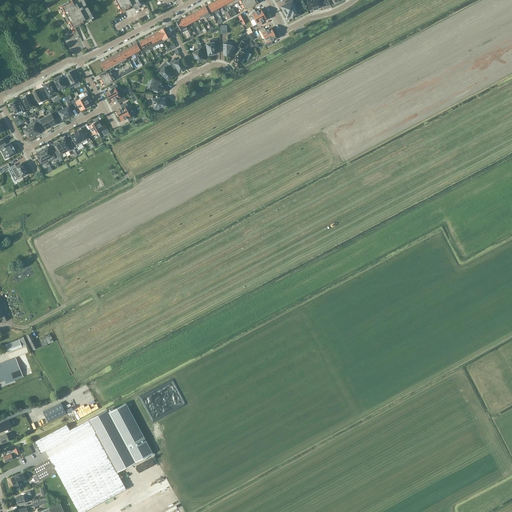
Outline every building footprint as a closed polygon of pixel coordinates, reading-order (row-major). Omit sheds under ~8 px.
[(72,0),(71,0),(57,7),(69,30),(82,24),(81,22),(86,19),(87,21),(94,18),(84,0),(75,0),(77,3),(75,4),(72,0)] [(121,13),(129,9),(128,7),(132,5),(134,8),(139,6),(141,5),(140,2),(139,2),(138,0),(113,0),(114,1),(116,1),(116,2),(115,3),(121,13)] [(217,11),(218,13),(220,12),(219,10),(218,9),(221,7),(220,5),(217,0),(216,0),(213,2),(217,11)] [(217,0),(220,5),(221,7),(224,5),(226,9),(228,8),(223,0),(217,0)] [(223,0),(228,8),(239,2),(244,10),(258,3),(256,0),(223,0)] [(283,13),(295,6),(293,3),(296,1),(295,0),(286,0),(288,3),(281,7),(283,12),(283,13)] [(324,0),(307,0),(310,10),(314,9),(314,10),(318,9),(318,8),(321,7),(321,4),(326,3),(324,0)] [(217,11),(213,2),(207,5),(210,10),(211,12),(212,12),(215,11),(215,12),(217,14),(218,13),(217,11)] [(201,9),(204,16),(206,18),(211,16),(205,6),(201,9)] [(295,6),(283,13),(287,18),(291,15),(292,18),(295,16),(296,17),(299,16),(298,15),(299,14),(295,6)] [(237,14),(233,8),(229,10),(232,17),(237,14)] [(200,19),(204,16),(201,9),(196,11),(200,19)] [(254,19),(264,14),(261,9),(258,11),(258,10),(255,12),(254,9),(250,12),(254,19)] [(195,21),(200,19),(196,11),(191,14),(195,21)] [(190,24),(195,21),(191,14),(186,16),(190,24)] [(264,14),(254,19),(256,24),(252,26),(254,29),(262,24),(261,22),(266,19),(264,14)] [(186,26),(190,24),(186,16),(182,19),(186,26)] [(187,29),(186,26),(182,19),(180,20),(179,19),(176,21),(182,32),(182,31),(187,29)] [(264,38),(274,33),(273,31),(274,31),(272,28),(268,30),(268,29),(265,31),(264,28),(260,30),(264,38)] [(158,31),(158,32),(163,41),(168,39),(163,29),(158,31)] [(159,44),(163,41),(158,32),(153,34),(159,44)] [(274,33),(264,38),(266,43),(265,43),(267,47),(272,44),(271,41),(277,38),(274,33)] [(154,46),(159,44),(153,34),(149,37),(154,46)] [(149,49),(154,46),(149,37),(144,39),(149,49)] [(144,52),(149,49),(144,39),(139,42),(144,52)] [(210,44),(205,44),(207,48),(208,55),(209,55),(209,56),(213,55),(213,54),(216,54),(215,47),(218,47),(217,39),(210,40),(210,44)] [(232,45),(227,44),(227,42),(223,42),(223,55),(230,57),(236,46),(233,44),(232,45)] [(132,46),(138,56),(139,55),(138,52),(141,50),(137,43),(132,46)] [(204,51),(201,44),(195,48),(197,51),(193,53),(198,63),(201,61),(201,62),(204,60),(203,60),(204,59),(201,52),(204,51)] [(136,57),(138,56),(132,46),(127,48),(131,56),(134,54),(136,57)] [(128,57),(131,56),(127,48),(122,51),(127,60),(128,61),(130,60),(128,57)] [(245,60),(244,59),(246,54),(247,54),(240,50),(233,61),(240,65),(242,63),(243,63),(245,60)] [(125,61),(127,60),(122,51),(117,53),(120,58),(123,64),(126,63),(125,61)] [(123,64),(120,58),(119,58),(116,54),(111,57),(116,65),(118,64),(119,66),(123,64)] [(114,67),(116,65),(111,57),(106,59),(109,64),(112,70),(115,69),(114,67)] [(186,69),(180,59),(176,61),(174,59),(169,62),(173,69),(176,67),(179,73),(181,72),(184,70),(186,69)] [(112,70),(109,64),(108,64),(105,60),(100,63),(105,72),(99,75),(100,77),(98,78),(103,86),(114,80),(110,72),(112,70)] [(160,72),(168,81),(169,80),(170,81),(172,78),(171,78),(173,75),(167,69),(169,67),(165,62),(160,67),(162,69),(160,72)] [(67,83),(69,87),(70,89),(75,86),(74,83),(79,80),(73,70),(66,74),(70,81),(67,83)] [(149,89),(152,90),(152,91),(157,93),(158,92),(159,92),(160,91),(164,92),(165,91),(166,91),(166,89),(166,88),(166,87),(161,85),(162,81),(153,76),(151,85),(150,84),(149,89)] [(69,87),(67,83),(66,81),(63,82),(61,77),(59,78),(58,77),(54,79),(55,80),(54,81),(59,89),(63,87),(65,90),(69,87)] [(45,93),(48,100),(53,97),(51,94),(55,92),(50,83),(49,83),(49,82),(45,84),(45,85),(44,86),(47,91),(45,93)] [(109,98),(118,93),(119,92),(116,88),(117,87),(115,84),(110,86),(112,89),(109,91),(106,92),(109,98)] [(32,92),(38,103),(42,101),(43,103),(48,100),(44,93),(41,94),(38,89),(32,92)] [(80,98),(85,108),(90,105),(89,103),(89,102),(88,100),(89,99),(86,92),(83,94),(85,96),(80,98)] [(118,93),(109,98),(111,102),(114,101),(117,100),(119,102),(122,101),(118,93)] [(21,99),(27,109),(32,107),(33,109),(37,107),(33,99),(31,101),(28,95),(26,96),(25,96),(23,97),(21,99)] [(80,111),(85,108),(80,98),(75,101),(75,100),(71,101),(74,107),(77,105),(78,108),(79,108),(80,111)] [(160,98),(153,100),(154,103),(153,103),(153,104),(154,104),(154,105),(153,105),(154,110),(159,109),(159,107),(166,105),(166,104),(167,104),(166,99),(165,100),(164,99),(160,100),(160,98)] [(10,104),(14,114),(15,114),(21,111),(22,113),(25,111),(22,106),(20,107),(16,101),(10,104)] [(64,109),(69,118),(73,116),(72,115),(73,114),(71,109),(74,107),(71,102),(67,103),(69,106),(64,109)] [(119,116),(129,111),(126,106),(127,106),(126,102),(120,105),(122,108),(119,109),(119,110),(116,111),(119,116)] [(69,118),(64,109),(59,112),(57,109),(54,111),(56,116),(57,117),(60,115),(63,120),(64,119),(65,120),(69,118)] [(56,116),(54,111),(53,110),(50,111),(51,115),(46,118),(51,126),(53,126),(57,124),(56,121),(55,121),(53,117),(56,116)] [(129,111),(119,116),(122,121),(124,120),(125,120),(127,118),(129,121),(134,118),(132,115),(131,116),(129,111)] [(51,126),(46,118),(41,120),(39,117),(36,119),(36,120),(39,125),(42,123),(44,127),(46,130),(50,128),(49,127),(51,126)] [(40,126),(39,125),(36,120),(33,121),(35,124),(29,127),(35,136),(39,134),(39,133),(37,127),(40,126)] [(93,123),(98,132),(105,128),(104,125),(102,126),(100,123),(98,120),(93,123)] [(90,136),(98,132),(93,123),(88,126),(90,129),(91,132),(88,133),(90,136)] [(35,136),(29,127),(28,124),(26,125),(27,128),(24,130),(28,139),(29,138),(30,139),(35,136)] [(76,132),(82,143),(87,140),(88,142),(91,140),(87,133),(84,134),(81,128),(77,130),(78,131),(76,132)] [(82,143),(76,132),(75,133),(74,132),(70,134),(73,140),(71,141),(75,149),(78,147),(77,146),(82,143)] [(59,142),(65,152),(69,150),(70,151),(74,149),(70,142),(67,144),(64,138),(60,140),(61,141),(59,142)] [(13,146),(11,142),(6,145),(5,143),(3,139),(0,140),(0,148),(1,150),(4,148),(9,158),(17,154),(15,150),(15,149),(13,146)] [(65,152),(59,142),(58,142),(57,141),(53,143),(57,150),(54,151),(58,158),(61,156),(60,155),(65,152)] [(42,150),(48,162),(57,157),(53,150),(50,151),(48,147),(47,148),(47,147),(42,150)] [(42,165),(48,162),(42,150),(36,152),(37,153),(36,154),(42,165)] [(15,164),(11,166),(18,179),(28,174),(22,163),(16,166),(15,164)] [(4,322),(9,320),(8,318),(1,296),(0,296),(0,317),(2,317),(4,322)] [(33,350),(38,348),(31,333),(26,336),(33,350)] [(44,336),(46,339),(48,344),(53,341),(50,333),(44,336)] [(43,347),(48,345),(45,337),(40,340),(43,347)] [(8,352),(22,347),(19,339),(5,345),(8,352)] [(23,377),(16,358),(0,363),(0,380),(0,382),(5,380),(6,384),(23,377)] [(48,423),(66,414),(61,402),(43,411),(48,423)] [(128,407),(126,404),(126,403),(108,413),(106,410),(89,419),(94,428),(96,432),(110,458),(113,464),(117,472),(135,463),(153,453),(128,407)] [(0,432),(11,428),(11,427),(15,425),(14,421),(10,423),(9,420),(0,423),(0,432)] [(41,453),(46,451),(69,438),(72,437),(73,436),(72,434),(70,432),(67,424),(35,442),(40,451),(41,453)] [(69,438),(46,451),(50,459),(57,472),(78,511),(83,511),(126,489),(117,472),(113,464),(110,458),(96,432),(76,443),(73,436),(72,437),(69,438)] [(7,434),(0,436),(0,442),(0,444),(9,440),(8,438),(13,437),(11,433),(7,434)] [(6,462),(13,459),(17,458),(16,455),(21,453),(19,447),(13,450),(14,452),(11,453),(3,457),(6,462)] [(57,472),(50,459),(32,468),(39,481),(57,472)] [(17,490),(23,488),(21,482),(26,481),(23,473),(11,478),(11,479),(11,480),(11,481),(12,481),(14,485),(15,485),(17,490)] [(183,511),(170,486),(120,511),(183,511)] [(28,498),(32,497),(30,491),(26,492),(27,495),(24,496),(24,495),(16,497),(17,505),(26,503),(25,499),(29,498),(28,498)] [(43,497),(40,498),(32,500),(33,506),(27,507),(18,509),(18,511),(28,511),(35,509),(35,507),(40,506),(40,504),(48,502),(47,496),(46,497),(43,497)]
